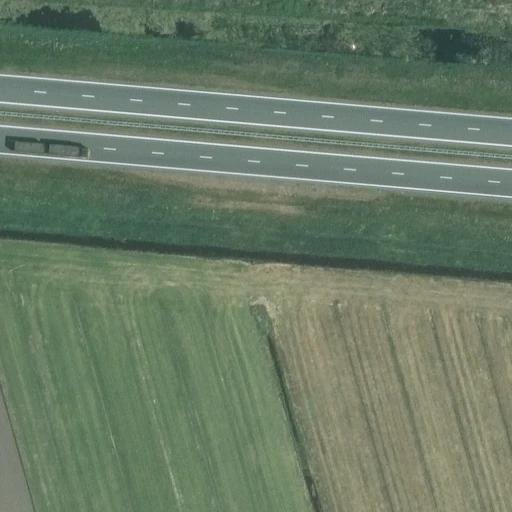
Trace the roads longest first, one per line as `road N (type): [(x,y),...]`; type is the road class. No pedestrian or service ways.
road 1 (trunk): [(0,141),(511,184)]
road 2 (trunk): [(511,132),(0,89)]
